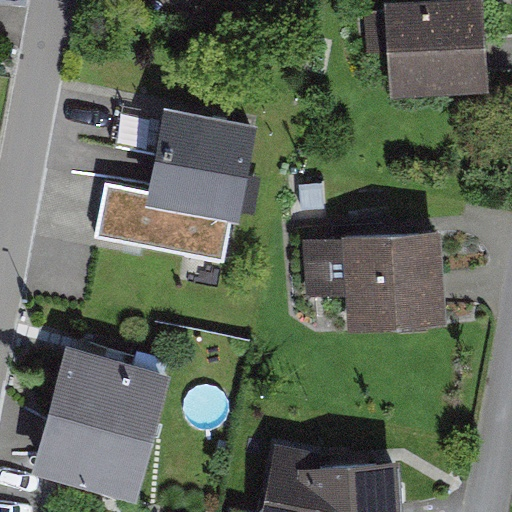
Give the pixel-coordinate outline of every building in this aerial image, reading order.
[(480,0),(388,0),(389,7),(365,9),(368,49),(388,47),(390,86),(486,80),(484,54),(480,0)] [(249,116),(171,101),(154,190),(107,181),(97,235),(221,259),(249,116)] [(437,230),(306,239),(309,291),(346,288),(348,323),(443,316),(442,289),(437,230)] [(167,372),(67,342),(31,464),(131,493),(167,372)] [(401,511),(397,454),(268,460),(260,511),(401,511)]
